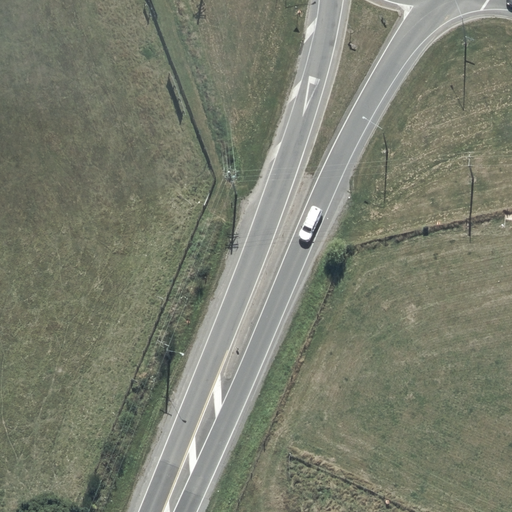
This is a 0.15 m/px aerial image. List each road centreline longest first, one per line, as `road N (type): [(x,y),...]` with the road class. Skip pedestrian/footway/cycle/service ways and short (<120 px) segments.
road 1 (secondary): [(431,0),(346,141),(248,373),(168,511)]
road 2 (secondary): [(162,511),(316,75),(331,0)]
